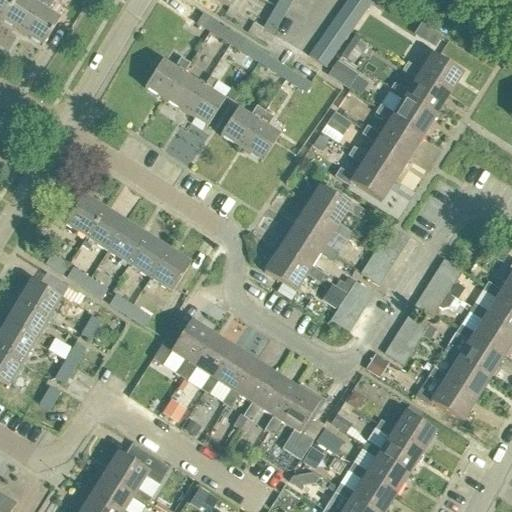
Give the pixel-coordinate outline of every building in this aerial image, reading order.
[(0,0),(0,22),(1,23),(15,0),(0,0)] [(22,36),(39,9),(24,0),(15,0),(1,23),(22,36)] [(44,0),(39,9),(22,36),(43,50),(60,23),(48,15),(54,5),(47,0),(44,0)] [(210,0),(229,11),(235,0),(210,0)] [(287,17),(296,0),(282,0),(276,11),(287,17)] [(365,17),(371,8),(360,0),(349,0),(347,4),(365,17)] [(376,0),(372,7),(381,14),(388,5),(381,0),(376,0)] [(359,26),(360,24),(365,17),(347,4),(341,13),(359,26)] [(274,38),(287,17),(276,11),(264,32),(274,38)] [(352,35),(359,26),(341,13),(334,22),(352,35)] [(209,35),(215,25),(201,16),(195,26),(209,35)] [(346,44),(352,35),(334,22),(328,31),(346,44)] [(229,48),(235,38),(215,25),(209,35),(229,48)] [(340,53),(346,44),(328,31),(322,40),(340,53)] [(258,66),(264,57),(235,38),(229,48),(258,66)] [(333,62),(340,53),(322,40),(315,49),(333,62)] [(355,61),(364,47),(354,40),(344,55),(355,61)] [(327,71),(333,62),(315,49),(309,58),(327,71)] [(285,83),(291,74),(264,57),(258,66),(285,83)] [(417,79),(449,98),(463,77),(431,57),(420,74),(407,66),(402,74),(415,83),(417,79)] [(165,103),(189,66),(180,60),(174,71),(162,63),(144,90),(165,103)] [(348,82),(355,71),(342,63),(335,73),(348,82)] [(185,116),(203,90),(183,77),(190,66),(189,66),(165,103),(185,116)] [(291,74),(285,83),(307,97),(313,88),(291,74)] [(210,79),(203,90),(185,116),(206,130),(223,103),(209,94),(216,83),(210,79)] [(435,120),(449,98),(417,79),(415,83),(407,95),(394,87),(389,95),(402,103),(404,100),(435,120)] [(319,121),(330,110),(316,98),(306,109),(319,121)] [(422,141),(435,120),(404,100),(402,103),(393,116),(381,108),(375,116),(388,125),(390,121),(422,141)] [(241,152),(265,114),(256,109),(249,119),(236,111),(219,138),(241,152)] [(265,114),(241,152),(262,166),(279,139),(266,130),(273,120),(265,114)] [(343,139),(351,127),(335,116),(326,128),(343,139)] [(408,162),(422,141),(390,121),(388,125),(380,137),(368,129),(362,137),(375,145),(377,143),(408,162)] [(322,154),(328,145),(319,139),(313,149),(322,154)] [(395,184),(408,162),(377,143),(375,145),(367,158),(354,150),(349,158),(362,167),(364,164),(395,184)] [(381,205),(395,184),(364,164),(362,167),(354,180),(341,171),(335,180),(350,189),(351,187),(381,205)] [(337,230),(338,227),(346,214),(359,222),(365,214),(351,205),(348,208),(319,190),(305,211),(337,230)] [(86,241),(105,212),(83,198),(64,227),(86,241)] [(351,235),(338,227),(337,230),(305,211),(292,232),(323,252),(325,249),(333,236),(346,244),(351,235)] [(107,255),(126,225),(105,212),(86,241),(81,248),(89,253),(94,246),(107,255)] [(129,268),(148,239),(126,225),(107,255),(129,268)] [(409,242),(391,230),(361,276),(379,288),(409,242)] [(338,257),(325,249),(323,252),(292,232),(279,253),(310,273),(311,270),(319,257),(332,265),(338,257)] [(150,282),(169,253),(148,239),(129,268),(150,282)] [(373,258),(374,255),(365,249),(357,262),(366,268),(367,267),(373,258)] [(169,253),(150,282),(172,296),(191,266),(169,253)] [(324,278),(311,270),(310,273),(279,253),(264,276),(295,296),(306,278),(319,286),(324,278)] [(51,257),(44,267),(61,278),(68,268),(51,257)] [(462,274),(444,263),(415,310),(433,321),(462,274)] [(511,267),(508,274),(511,276),(501,294),(488,285),(483,294),(496,302),(498,298),(511,307),(511,267)] [(82,292),(89,281),(71,270),(64,280),(82,292)] [(89,281),(82,292),(100,303),(106,293),(89,281)] [(17,305),(48,324),(61,302),(31,283),(17,305)] [(374,297),(355,285),(331,323),(349,334),(374,297)] [(456,286),(448,297),(457,302),(464,291),(456,286)] [(320,289),(293,328),(312,341),(339,302),(320,289)] [(125,319),(132,309),(113,297),(107,307),(125,319)] [(448,297),(440,309),(453,317),(461,305),(457,302),(448,297)] [(511,337),(511,307),(498,298),(496,302),(488,315),(475,306),(469,315),(482,324),(484,320),(511,337)] [(35,345),(48,324),(17,305),(4,327),(35,345)] [(125,319),(143,330),(149,320),(132,309),(125,319)] [(427,330),(409,318),(385,356),(404,367),(427,330)] [(92,343),(102,326),(92,320),(82,337),(92,343)] [(503,362),(511,346),(511,337),(484,320),(482,324),(474,336),(461,328),(455,337),(468,345),(471,341),(503,362)] [(15,383),(29,391),(67,330),(55,323),(40,348),(37,347),(15,383)] [(192,369),(211,338),(190,324),(183,335),(179,341),(177,345),(168,339),(167,338),(161,347),(160,349),(158,353),(152,362),(162,368),(170,356),(170,355),(173,357),(179,361),(183,364),(180,368),(175,377),(170,374),(163,385),(175,392),(181,381),(183,382),(187,385),(195,371),(196,371),(192,369)] [(0,354),(22,367),(35,345),(4,327),(0,334),(0,354)] [(430,343),(436,333),(429,329),(423,338),(430,343)] [(489,383),(503,362),(471,341),(468,345),(455,337),(442,357),(455,366),(457,362),(489,383)] [(213,381),(232,351),(211,338),(192,369),(196,371),(195,371),(209,380),(200,393),(209,398),(217,385),(213,381)] [(65,364),(76,370),(86,353),(76,346),(65,364)] [(234,395),(253,364),(232,351),(213,381),(217,385),(230,393),(221,406),(230,412),(238,398),(234,395)] [(0,384),(8,389),(22,367),(0,354),(0,384)] [(375,358),(366,373),(379,381),(388,367),(375,358)] [(476,404),(489,383),(457,362),(455,366),(447,379),(434,370),(428,379),(441,387),(444,383),(476,404)] [(66,388),(76,370),(65,364),(55,381),(66,388)] [(255,409),(275,378),(253,364),(234,395),(238,398),(251,407),(243,420),(245,421),(251,425),(260,411),(255,409)] [(277,422),(297,392),(275,378),(255,409),(260,411),(272,419),(264,433),(272,438),(281,425),(277,422)] [(463,425),(476,404),(444,383),(441,387),(433,400),(420,391),(415,400),(430,410),(433,407),(463,425)] [(50,414),(60,396),(50,390),(40,408),(50,414)] [(277,422),(281,425),(294,433),(283,452),(301,463),(314,443),(300,435),(307,424),(311,427),(325,404),(307,393),(305,397),(297,392),(277,422)] [(352,394),(346,404),(357,411),(364,401),(352,394)] [(170,402),(161,416),(176,425),(185,411),(170,402)] [(141,424),(146,414),(133,407),(128,417),(141,424)] [(408,409),(405,415),(418,423),(421,417),(408,409)] [(390,437),(422,457),(436,435),(418,423),(405,415),(394,432),(381,423),(376,432),(389,440),(390,437)] [(239,417),(232,428),(238,432),(245,421),(243,420),(239,417)] [(345,436),(351,426),(337,417),(331,427),(345,436)] [(189,423),(184,431),(194,438),(199,430),(189,423)] [(335,459),(344,445),(325,432),(316,446),(335,459)] [(409,478),(422,457),(390,437),(389,440),(380,453),(368,444),(362,453),(375,461),(377,457),(409,478)] [(134,497),(137,493),(145,480),(161,489),(172,471),(132,447),(124,459),(117,455),(103,478),(134,497)] [(314,473),(324,459),(311,451),(302,466),(314,473)] [(396,499),(409,478),(377,457),(375,461),(367,474),(354,466),(349,474),(362,482),(364,479),(396,499)] [(300,492),(302,488),(316,486),(319,480),(313,476),(292,480),(290,484),(300,492)] [(150,502),(137,493),(134,497),(103,478),(91,499),(111,511),(125,511),(132,502),(145,510),(150,502)] [(367,511),(387,511),(396,499),(364,479),(362,482),(353,496),(340,487),(335,496),(348,504),(350,501),(367,511)] [(165,509),(174,501),(163,488),(154,496),(165,509)] [(199,489),(189,505),(198,511),(207,494),(199,489)] [(0,499),(0,511),(14,511),(16,510),(0,499)] [(111,511),(91,499),(82,511),(111,511)] [(367,511),(350,501),(348,504),(342,511),(332,511),(327,509),(324,511),(367,511)]
